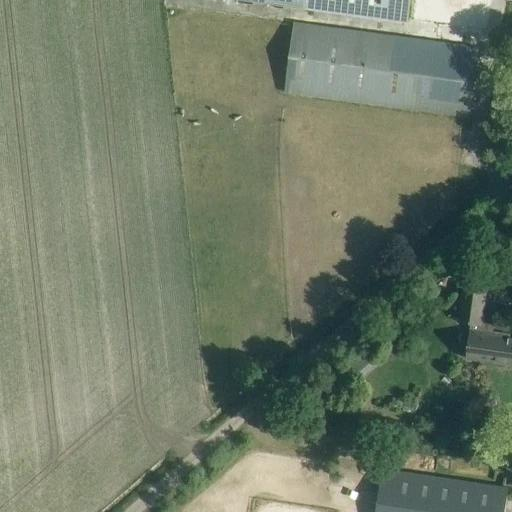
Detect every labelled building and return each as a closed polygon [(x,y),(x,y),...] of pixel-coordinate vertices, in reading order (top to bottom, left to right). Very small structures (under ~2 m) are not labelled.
[(227,0),(388,21),(408,24),(411,0),(227,0)] [(466,118),(476,49),(294,23),(285,94),(466,118)] [(341,140),(363,143),(366,119),(344,116),(341,140)] [(379,126),(382,141),(397,139),(394,124),(379,126)] [(375,231),(373,208),(361,209),(363,232),(375,231)] [(511,365),(511,338),(507,338),(508,334),(494,333),(496,320),(482,319),(486,292),(463,289),(459,322),(471,324),(466,360),(493,363),(511,365)] [(506,511),(510,492),(381,473),(375,511),(506,511)]
